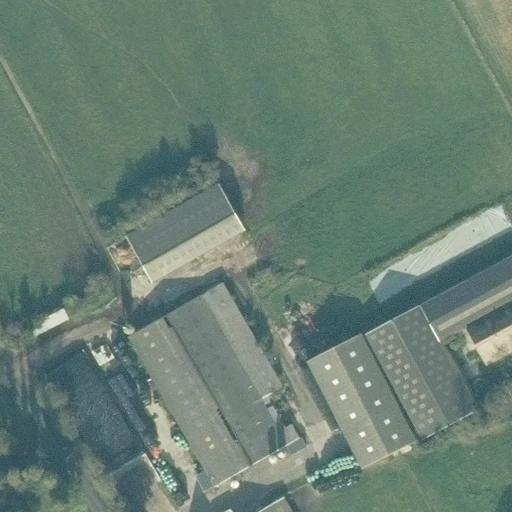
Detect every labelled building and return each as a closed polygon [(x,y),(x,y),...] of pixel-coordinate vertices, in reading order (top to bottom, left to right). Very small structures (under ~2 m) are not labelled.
[(245,232),(239,221),(219,186),(126,238),(146,274),(153,284),(245,232)] [(511,350),(511,258),(420,309),(420,308),(367,337),(423,442),(476,414),(438,344),(466,329),(486,365),(511,350)] [(287,259),(256,279),(264,291),(294,271),(287,259)] [(130,338),(129,339),(215,488),(287,447),(301,439),(293,427),(286,431),(266,397),(274,393),(282,388),(223,285),(130,338)] [(305,304),(281,318),(300,349),(324,334),(305,304)] [(39,336),(72,319),(66,307),(33,324),(39,336)] [(308,363),(345,435),(362,470),(416,443),(362,336),(308,363)] [(120,370),(110,344),(93,351),(103,376),(120,370)] [(313,427),(327,420),(322,409),(319,411),(297,365),(287,369),(313,427)] [(261,511),(260,511),(290,511),(283,499),(268,508),(261,511)]
